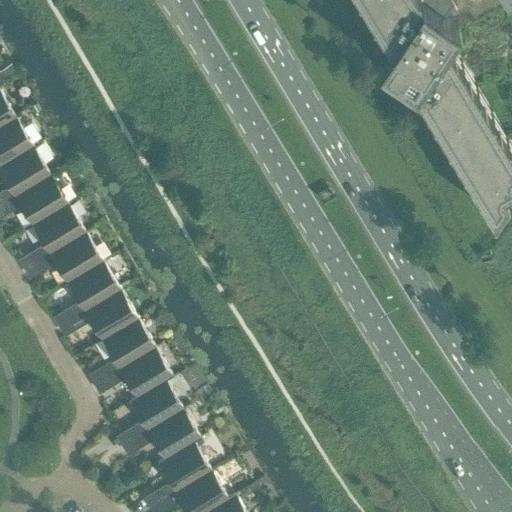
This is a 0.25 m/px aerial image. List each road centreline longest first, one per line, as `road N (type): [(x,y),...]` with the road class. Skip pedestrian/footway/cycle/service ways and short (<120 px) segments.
road 1 (primary): [(176,0),(498,511)]
road 2 (primary): [(511,441),(434,330),(234,0)]
road 3 (residential): [(65,479),(68,440),(90,410),(0,263)]
